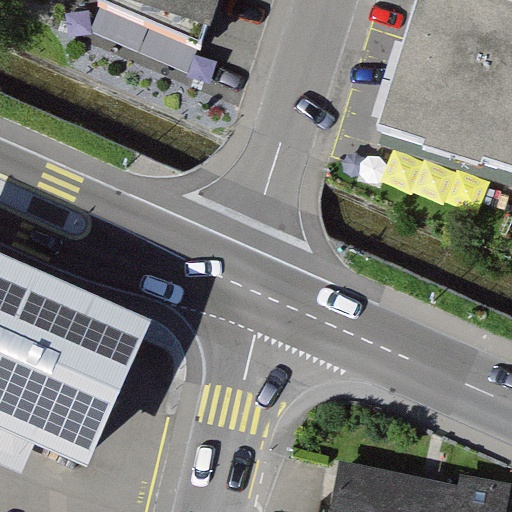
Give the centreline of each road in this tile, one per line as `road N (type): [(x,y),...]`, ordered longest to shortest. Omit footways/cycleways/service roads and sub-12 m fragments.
road 1 (residential): [(254,292),(255,229),(327,0)]
road 2 (primary): [(511,404),(254,292)]
road 3 (primary): [(254,292),(0,189)]
road 4 (residential): [(214,511),(256,333),(254,292)]
